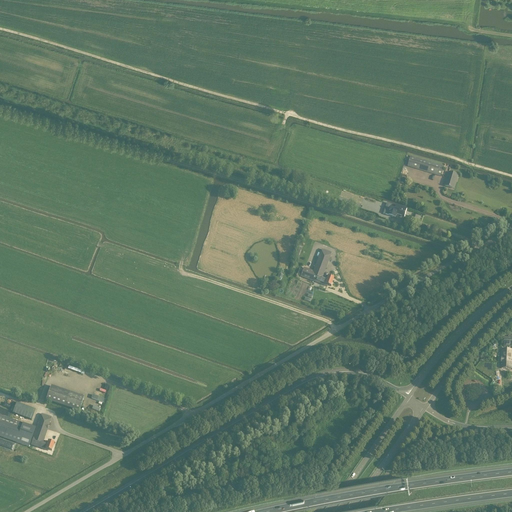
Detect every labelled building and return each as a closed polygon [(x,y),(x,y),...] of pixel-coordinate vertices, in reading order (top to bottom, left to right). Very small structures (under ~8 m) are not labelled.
[(442,177),(445,167),(411,157),(408,167),(442,177)] [(449,173),(445,186),(452,189),(455,180),(457,181),(458,176),(449,173)] [(386,214),(385,215),(389,216),(395,218),(396,215),(404,218),(407,210),(397,207),(389,204),(390,204),(386,215),(386,214)] [(304,268),(300,277),(327,287),(327,285),(331,287),(333,279),(327,277),(326,281),(322,279),(331,254),(322,250),(313,272),(304,268)] [(511,362),(511,349),(501,349),(501,362),(511,362)] [(79,412),(84,398),(51,386),(46,401),(79,412)] [(31,421),(35,411),(16,403),(15,406),(13,412),(12,413),(31,421)] [(42,444),(51,418),(41,414),(31,446),(48,451),(48,450),(51,451),(54,444),(48,442),(47,445),(42,444)] [(0,436),(29,447),(36,428),(0,415),(0,436)]
